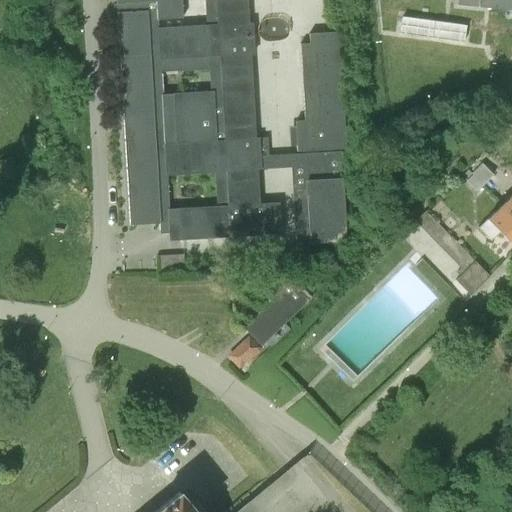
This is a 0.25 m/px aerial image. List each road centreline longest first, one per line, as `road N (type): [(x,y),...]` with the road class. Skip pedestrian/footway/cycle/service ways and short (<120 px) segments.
road 1 (unclassified): [(95,326),(95,0)]
road 2 (unclassified): [(327,455),(166,350),(95,326)]
road 3 (unclassified): [(346,436),(511,265)]
